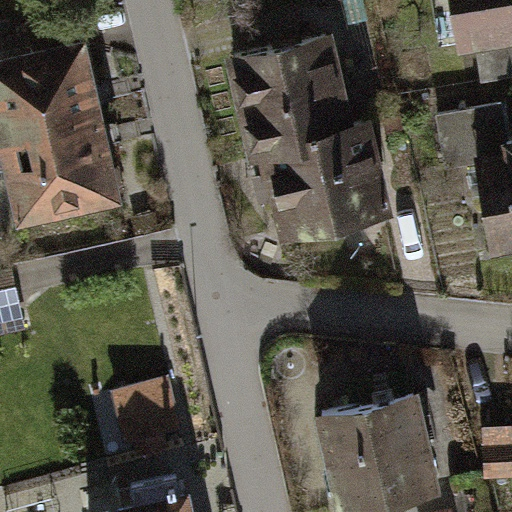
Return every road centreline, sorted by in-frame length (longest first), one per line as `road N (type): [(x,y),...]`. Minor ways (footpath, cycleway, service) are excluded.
road 1 (residential): [(154,0),(221,291)]
road 2 (residential): [(221,291),(511,324)]
road 3 (residential): [(221,291),(270,511)]
